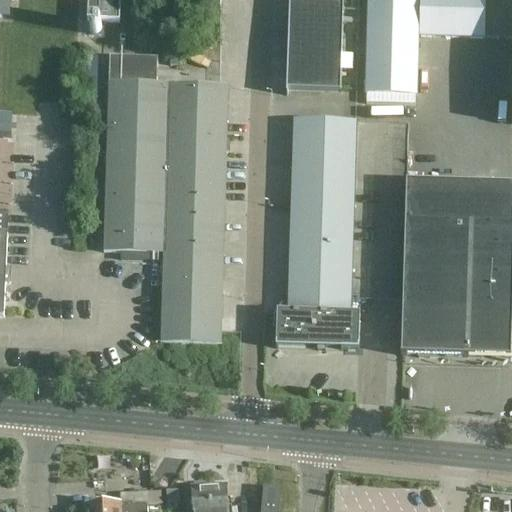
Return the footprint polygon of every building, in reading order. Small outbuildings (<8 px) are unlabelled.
[(0,0),(0,319),(4,319),(8,216),(0,215),(0,0)] [(88,0),(88,23),(120,24),(120,0),(88,0)] [(340,93),(341,65),(343,1),(318,0),(290,0),(288,92),(340,93)] [(368,26),(367,96),(416,97),(418,1),(395,0),(358,0),(357,26),(368,26)] [(485,0),(422,0),(421,40),(484,42),(485,0)] [(110,59),(109,86),(104,255),(163,256),(161,345),(221,347),(228,90),(157,88),(157,60),(110,59)] [(355,126),(295,124),(289,315),(278,314),(278,316),(275,316),(275,331),(277,331),(276,348),(279,348),(279,347),(358,349),(357,351),(359,351),(360,317),(352,316),(352,301),(350,301),(355,126)] [(511,300),(511,226),(405,224),(401,356),(401,357),(468,359),(481,359),(506,328),(511,328),(511,327),(511,300)] [(228,511),(227,486),(209,488),(210,511),(228,511)] [(210,511),(209,488),(197,489),(197,491),(191,491),(192,511),(210,511)] [(277,511),(280,492),(270,491),(266,491),(263,511),(277,511)] [(148,511),(148,506),(150,506),(149,495),(121,497),(121,505),(85,507),(85,511),(148,511)]
